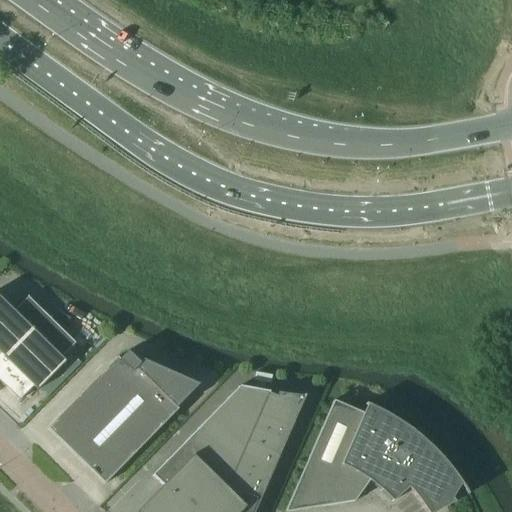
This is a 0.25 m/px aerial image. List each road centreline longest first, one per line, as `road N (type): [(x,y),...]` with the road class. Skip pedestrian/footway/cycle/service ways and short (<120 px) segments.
road 1 (secondary): [(0,40),(127,134),(240,193),(369,212),(511,192)]
road 2 (primary): [(511,127),(373,146),(296,139),(200,109),(32,0)]
